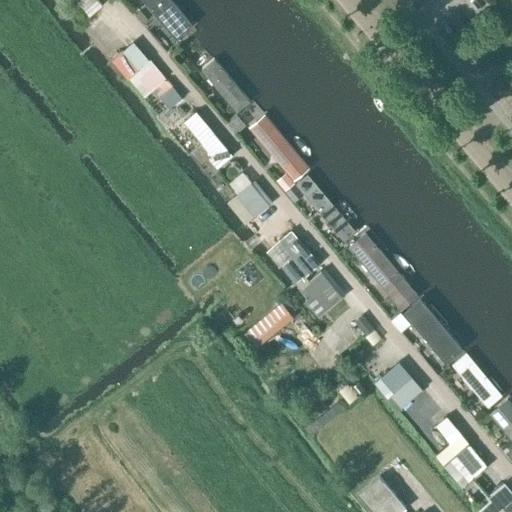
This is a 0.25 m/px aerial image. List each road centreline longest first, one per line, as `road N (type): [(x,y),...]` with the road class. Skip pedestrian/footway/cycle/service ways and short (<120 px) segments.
road 1 (residential): [(511,474),(110,0)]
road 2 (unclassified): [(511,190),(349,0)]
